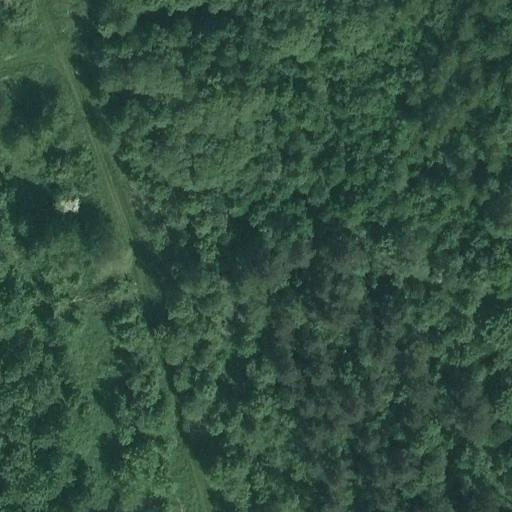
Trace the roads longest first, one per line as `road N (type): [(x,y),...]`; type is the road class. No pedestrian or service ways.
road 1 (track): [(207,511),(42,0)]
road 2 (track): [(0,68),(194,0)]
